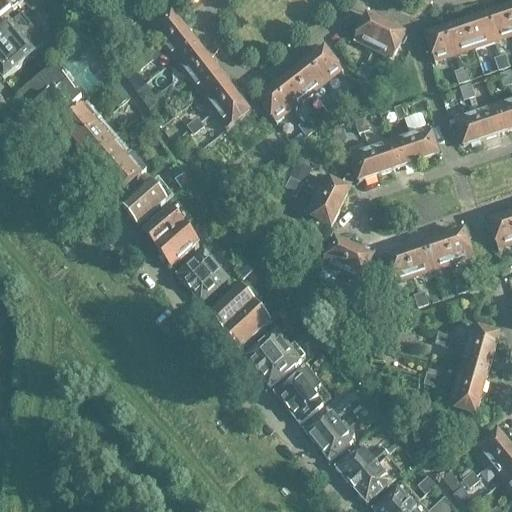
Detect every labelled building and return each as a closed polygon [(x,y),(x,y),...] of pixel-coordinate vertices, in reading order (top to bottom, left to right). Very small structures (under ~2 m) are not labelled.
[(0,0),(0,23),(12,13),(1,0),(0,0)] [(196,0),(177,0),(185,9),(196,0)] [(150,31),(165,19),(159,11),(144,23),(150,31)] [(511,36),(511,31),(505,11),(485,18),(494,43),(511,36)] [(172,14),(165,19),(150,31),(151,32),(152,31),(164,47),(185,31),(172,14)] [(47,47),(21,15),(10,24),(0,31),(0,78),(3,82),(35,56),(47,47)] [(374,51),(385,27),(366,18),(355,41),(374,51)] [(494,43),(485,18),(465,25),(474,49),(494,43)] [(474,49),(465,25),(445,31),(454,56),(474,49)] [(393,60),(404,39),(405,37),(385,27),(374,51),(393,60)] [(198,48),(195,44),(185,31),(164,47),(177,64),(198,48)] [(454,56),(445,31),(425,38),(434,63),(454,56)] [(211,64),(201,52),(198,48),(177,64),(190,80),(211,64)] [(340,71),(332,61),(324,51),(308,64),(324,85),(340,71)] [(152,63),(149,59),(145,55),(136,63),(142,70),(152,63)] [(508,70),(504,59),(495,62),(499,74),(508,70)] [(223,81),(220,77),(211,64),(190,80),(203,97),(223,81)] [(324,85),(308,64),(291,77),(307,97),(324,85)] [(42,132),(81,100),(55,68),(38,81),(18,96),(31,111),(28,114),(42,132)] [(366,83),(372,72),(363,68),(357,79),(366,83)] [(468,84),(465,73),(455,76),(459,87),(468,84)] [(511,86),(511,81),(510,75),(500,78),(504,89),(511,86)] [(307,97),(291,77),(274,90),(290,110),(307,97)] [(236,98),(226,85),(223,81),(203,97),(216,113),(236,98)] [(364,95),(355,86),(351,90),(360,99),(364,95)] [(177,96),(174,92),(171,88),(162,96),(168,104),(177,96)] [(474,99),(470,88),(460,91),(464,103),(474,99)] [(290,110),(274,90),(258,103),(274,123),(290,110)] [(249,114),(236,98),(216,113),(229,130),(249,114)] [(348,108),(340,98),(332,104),(340,114),(348,108)] [(511,132),(511,105),(495,111),(503,136),(511,132)] [(408,120),(404,108),(395,111),(399,123),(408,120)] [(73,149),(98,127),(84,110),(58,132),(64,140),(65,143),(68,146),(71,147),(73,149)] [(503,136),(495,111),(475,118),(483,142),(503,136)] [(483,142),(475,118),(454,125),(463,149),(483,142)] [(203,130),(200,126),(197,122),(187,129),(194,137),(203,130)] [(368,133),(365,122),(355,125),(359,136),(368,133)] [(315,133),(307,124),(299,130),(307,139),(315,133)] [(87,166),(113,144),(98,127),(73,149),(74,151),(75,155),(78,158),(81,159),(87,166)] [(438,158),(430,133),(410,140),(418,164),(438,158)] [(418,164),(410,140),(402,142),(399,135),(387,139),(390,146),(398,171),(418,164)] [(101,183),(127,160),(113,144),(87,166),(93,173),(94,177),(96,180),(100,181),(101,183)] [(398,171),(390,146),(370,153),(378,178),(398,171)] [(378,178),(370,153),(350,160),(358,185),(378,178)] [(171,164),(165,156),(158,162),(164,169),(171,164)] [(116,200),(146,174),(131,157),(127,160),(101,183),(103,185),(104,188),(106,191),(110,193),(116,200)] [(176,166),(175,167),(169,171),(182,192),(190,187),(176,166)] [(138,228),(173,199),(158,180),(122,209),(138,228)] [(302,187),(291,181),(289,186),(300,191),(302,187)] [(340,211),(350,192),(326,181),(317,200),(340,211)] [(300,191),(289,186),(287,190),(297,196),(300,191)] [(331,230),(340,211),(317,200),(307,219),(331,230)] [(157,252),(185,230),(170,212),(143,234),(157,252)] [(511,244),(511,228),(509,218),(489,225),(497,250),(511,244)] [(171,270),(199,248),(185,230),(157,252),(171,270)] [(472,258),(465,235),(467,235),(466,233),(444,240),(452,265),(472,258)] [(452,265),(444,240),(424,247),(432,271),(452,265)] [(342,274),(353,250),(334,241),(323,264),(342,274)] [(432,271),(424,247),(404,254),(412,278),(432,271)] [(361,283),(372,260),(353,250),(342,274),(361,283)] [(412,278),(404,254),(384,260),(392,285),(412,278)] [(222,296),(195,262),(176,277),(201,307),(206,303),(209,307),(222,296)] [(467,294),(463,283),(454,286),(458,297),(467,294)] [(224,334),(261,303),(246,285),(209,317),(224,334)] [(332,305),(337,294),(328,290),(323,301),(332,305)] [(428,308),(424,296),(414,300),(418,311),(428,308)] [(261,303),(224,334),(239,352),(276,321),(261,303)] [(493,357),(499,337),(474,330),(468,350),(493,357)] [(449,345),(451,340),(439,337),(438,341),(449,345)] [(256,374),(278,356),(266,341),(244,357),(243,358),(256,374)] [(311,350),(304,341),(298,346),(305,355),(311,350)] [(448,350),(449,345),(438,341),(437,346),(448,350)] [(487,377),(493,357),(468,350),(462,370),(487,377)] [(270,389),(291,372),(278,356),(256,374),(269,390),(270,389)] [(331,374),(322,362),(315,368),(325,379),(331,374)] [(481,398),(485,384),(487,377),(462,370),(456,390),(481,398)] [(322,408),(310,393),(297,377),(274,395),(299,427),(322,408)] [(438,385),(439,380),(428,377),(426,382),(438,385)] [(437,390),(438,385),(426,382),(425,387),(437,390)] [(476,418),(481,398),(456,390),(451,411),(476,418)] [(362,409),(354,400),(349,404),(356,414),(362,409)] [(376,422),(364,409),(354,418),(365,431),(376,422)] [(316,448),(340,430),(327,414),(303,433),(316,448)] [(329,464),(352,445),(340,430),(316,448),(329,464)] [(491,467),(511,450),(497,434),(477,451),(491,467)] [(375,468),(373,466),(359,450),(335,471),(351,489),(375,468)] [(394,467),(406,457),(400,450),(388,460),(394,467)] [(504,483),(511,476),(511,451),(511,450),(491,467),(504,483)] [(379,467),(386,460),(382,455),(374,461),(376,463),(379,467)] [(382,470),(379,467),(376,463),(373,466),(375,468),(379,472),(382,470)] [(391,487),(379,472),(375,468),(351,489),(367,507),(391,487)] [(466,488),(475,480),(472,476),(463,484),(466,488)] [(471,493),(469,491),(479,484),(475,480),(466,488),(458,495),(452,499),(456,505),(471,493)] [(436,491),(427,481),(416,490),(416,491),(418,494),(419,498),(418,498),(420,501),(425,500),(436,491)] [(458,495),(453,489),(447,493),(452,499),(458,495)] [(411,511),(417,507),(413,503),(409,506),(397,493),(373,511),(411,511)] [(452,511),(444,502),(432,511),(452,511)]
